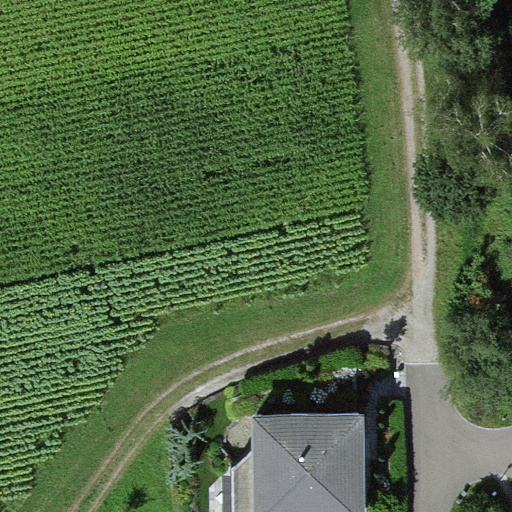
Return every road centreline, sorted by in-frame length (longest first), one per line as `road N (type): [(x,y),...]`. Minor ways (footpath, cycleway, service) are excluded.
road 1 (track): [(430,320),(373,321),(207,370),(165,408),(86,511)]
road 2 (track): [(404,0),(430,320)]
